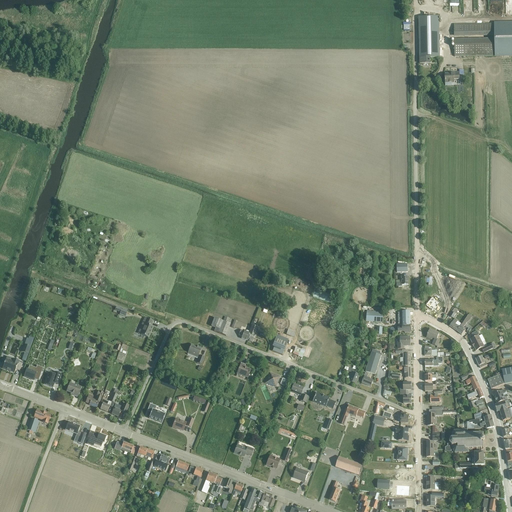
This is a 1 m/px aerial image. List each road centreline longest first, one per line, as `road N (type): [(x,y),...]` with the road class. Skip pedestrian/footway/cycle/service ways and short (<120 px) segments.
road 1 (residential): [(418,414),(178,321),(124,432)]
road 2 (tertiary): [(331,511),(124,432)]
road 3 (residential): [(508,493),(494,413),(469,352),(457,336),(417,317)]
road 4 (unclassified): [(416,261),(415,58)]
